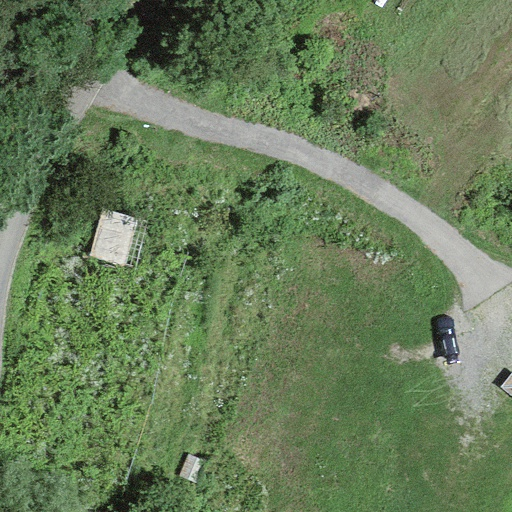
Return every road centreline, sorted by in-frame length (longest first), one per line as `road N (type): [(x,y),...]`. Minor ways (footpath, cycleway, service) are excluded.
road 1 (track): [(86,68),(135,107),(289,146),(363,184),(496,299)]
road 2 (unclassified): [(0,265),(18,188),(125,0)]
